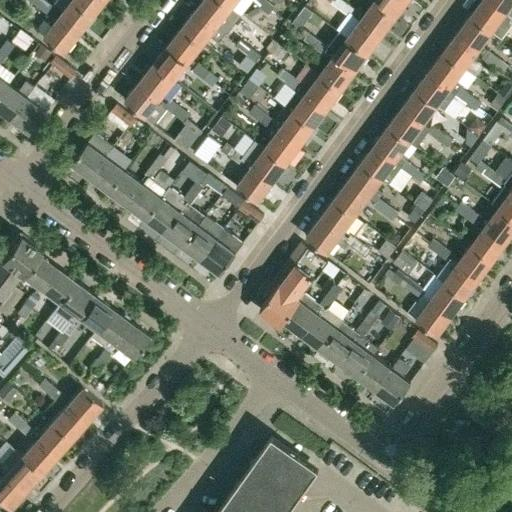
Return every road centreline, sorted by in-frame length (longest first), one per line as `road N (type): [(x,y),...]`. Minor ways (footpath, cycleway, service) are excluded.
road 1 (residential): [(211,328),(457,0)]
road 2 (residential): [(211,328),(47,511)]
road 3 (residential): [(211,328),(21,184)]
road 4 (residential): [(21,184),(164,0)]
road 5 (residential): [(383,458),(511,285)]
road 6 (residential): [(368,511),(335,488),(302,488),(229,432)]
road 7 (residential): [(383,458),(271,378)]
